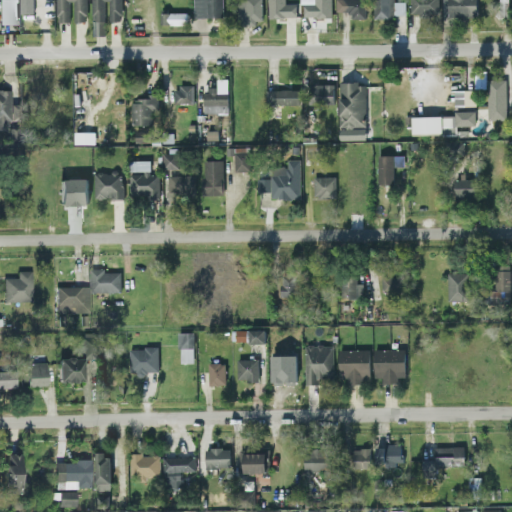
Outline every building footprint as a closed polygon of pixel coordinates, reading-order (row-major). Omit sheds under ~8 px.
[(0,0),(0,3),(0,22),(18,22),(17,0),(0,0)] [(33,0),(19,0),(20,13),(33,12),(33,0)] [(55,0),(56,21),(72,21),(86,21),(86,0),(55,0)] [(91,0),(92,35),(106,35),(106,20),(122,20),(122,0),(91,0)] [(222,0),(193,0),(194,17),(223,16),(222,0)] [(239,0),(240,24),(263,23),(261,0),(239,0)] [(285,0),(268,0),(269,17),(296,16),(296,2),(286,3),(285,0)] [(301,0),(302,16),(332,16),(331,0),(301,0)] [(336,0),(336,11),(349,11),(349,18),(365,18),(365,0),(336,0)] [(373,0),(374,18),(394,17),(393,0),(373,0)] [(410,0),(410,13),(438,14),(438,0),(410,0)] [(447,0),(448,16),(476,15),(476,0),(447,0)] [(508,16),(508,0),(498,0),(498,15),(508,16)] [(404,1),(394,1),(394,15),(405,14),(404,1)] [(160,12),(160,24),(187,24),(187,12),(160,12)] [(228,78),(217,78),(217,87),(204,86),(204,112),(228,113),(228,78)] [(507,119),(506,78),(487,79),(488,119),(507,119)] [(365,82),(338,82),(340,139),(366,138),(365,82)] [(334,84),(308,83),(307,104),(334,104),(334,84)] [(193,85),(173,86),(174,103),(194,102),(193,85)] [(20,119),(19,102),(11,102),(11,88),(0,88),(0,127),(6,127),(6,119),(20,119)] [(299,104),(299,89),(266,89),(267,104),(299,104)] [(475,89),(453,89),(454,105),(476,105),(475,89)] [(132,125),(151,124),(151,108),(158,108),(158,93),(147,93),(147,97),(132,97),(132,125)] [(412,116),(412,134),(455,133),(455,125),(475,125),(475,110),(454,110),(454,115),(412,116)] [(74,143),(95,143),(95,131),(75,131),(74,143)] [(249,146),(234,147),(234,170),(250,170),(249,146)] [(163,169),(180,168),(179,148),(171,148),(171,152),(162,152),(163,169)] [(394,165),(404,166),(404,155),(378,154),(378,184),(393,184),(394,165)] [(223,160),(203,159),(202,193),(223,193),(223,160)] [(271,199),(300,198),(299,159),(287,159),(287,165),(270,166),(271,199)] [(159,174),(150,174),(150,160),(130,160),(130,171),(130,194),(147,194),(147,197),(159,197),(159,174)] [(122,198),(123,172),(95,171),(94,197),(122,198)] [(168,193),(194,193),(194,174),(168,174),(168,193)] [(313,176),(314,197),(336,197),(336,176),(313,176)] [(87,177),(60,178),(61,204),(88,203),(87,177)] [(475,196),(475,178),(454,179),(455,196),(475,196)] [(494,289),(485,289),(485,303),(509,303),(510,264),(495,264),(494,289)] [(105,268),(89,268),(90,292),(121,291),(121,271),(105,271),(105,268)] [(17,276),(3,276),(4,301),(33,300),(32,269),(17,269),(17,276)] [(281,296),(299,296),(298,272),(280,272),(281,296)] [(467,301),(468,272),(448,272),(447,300),(467,301)] [(364,296),(365,283),(356,283),(357,274),(342,274),(341,296),(364,296)] [(404,276),(382,275),(381,290),(403,292),(404,276)] [(57,311),(90,311),(89,284),(56,285),(57,311)] [(266,329),(235,330),(236,342),(266,341),(266,329)] [(82,357),(96,357),(95,331),(82,332),(82,357)] [(193,331),(179,332),(179,362),(194,362),(193,331)] [(306,384),(321,383),(320,376),(333,375),(333,344),(305,345),(306,384)] [(157,346),(129,347),(130,371),(137,370),(137,372),(158,372),(157,346)] [(374,349),(375,376),(382,376),(382,383),(398,382),(397,377),(406,376),(405,348),(374,349)] [(339,349),(339,378),(347,378),(347,383),(370,382),(370,349),(339,349)] [(83,356),(59,356),(59,381),(83,380),(83,356)] [(237,359),(237,381),(259,380),(259,358),(237,359)] [(28,384),(47,384),(46,361),(27,361),(28,384)] [(208,362),(209,384),(226,384),(225,362),(208,362)] [(0,386),(16,385),(15,368),(0,369),(0,386)] [(331,445),(318,444),(318,449),(304,448),(303,471),(330,471),(331,445)] [(375,444),(376,465),(402,464),(401,444),(375,444)] [(464,465),(463,445),(434,446),(435,458),(421,459),(422,477),(435,476),(434,466),(464,465)] [(230,467),(230,447),(205,448),(206,467),(230,467)] [(370,447),(351,448),(351,467),(370,467),(370,447)] [(239,471),(268,472),(268,449),(239,449),(239,471)] [(19,491),(20,452),(4,451),(3,491),(19,491)] [(110,490),(111,453),(95,452),(94,489),(110,490)] [(130,454),(131,478),(160,478),(159,453),(130,454)] [(163,457),(164,487),(181,487),(180,471),(195,470),(195,456),(163,457)] [(90,459),(55,460),(56,487),(91,486),(90,459)] [(479,488),(479,477),(469,476),(469,488),(479,488)] [(76,490),(59,489),(59,504),(76,504),(76,490)]
